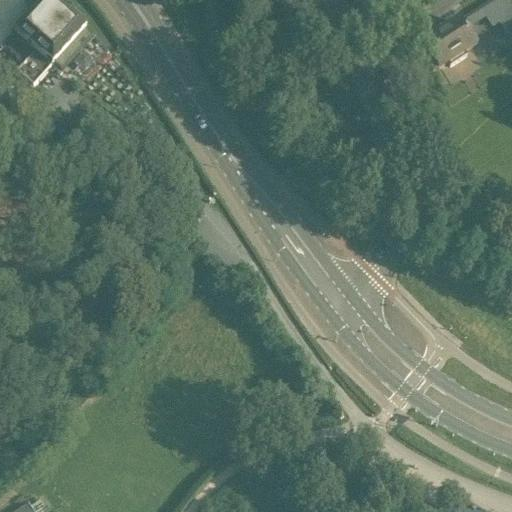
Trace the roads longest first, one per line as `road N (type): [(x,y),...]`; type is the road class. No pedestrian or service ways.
road 1 (primary): [(342,300),(233,163),(124,0)]
road 2 (unclassified): [(370,272),(393,234),(397,200),(389,148),(332,0)]
road 3 (primary): [(511,434),(433,394),(342,300)]
